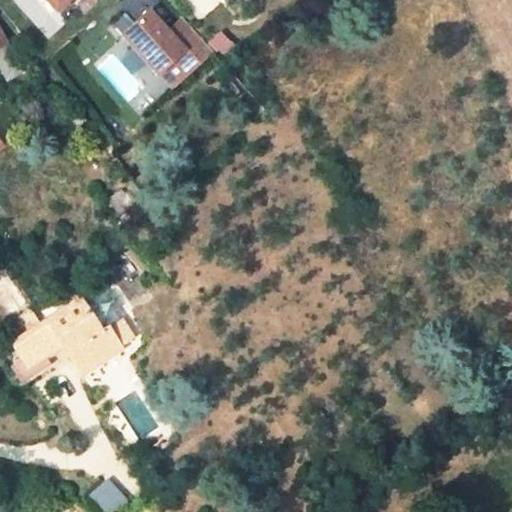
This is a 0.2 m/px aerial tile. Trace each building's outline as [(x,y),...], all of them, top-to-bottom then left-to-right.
[(47,0),(56,10),(66,0),(47,0)] [(148,11),(131,27),(120,15),(111,24),(157,75),(159,73),(175,59),(188,73),(212,52),(182,19),(167,32),(148,11)] [(22,74),(0,35),(0,68),(8,82),(22,74)] [(175,59),(159,73),(172,88),(188,73),(175,59)] [(88,123),(78,112),(70,119),(79,131),(88,123)] [(132,206),(121,190),(105,202),(116,217),(132,206)] [(0,299),(11,315),(26,304),(5,274),(0,278),(0,299)] [(116,307),(106,293),(104,294),(99,286),(79,299),(100,331),(107,326),(121,346),(133,338),(114,309),(116,307)] [(65,301),(68,306),(77,300),(73,295),(65,301)] [(0,323),(11,315),(0,299),(0,323)] [(79,299),(77,300),(68,306),(40,326),(15,343),(14,344),(25,360),(28,365),(44,354),(63,341),(84,372),(121,346),(107,326),(100,331),(79,299)] [(15,343),(40,326),(29,309),(5,330),(15,343)] [(28,365),(25,360),(11,369),(23,386),(52,366),(44,354),(28,365)]
